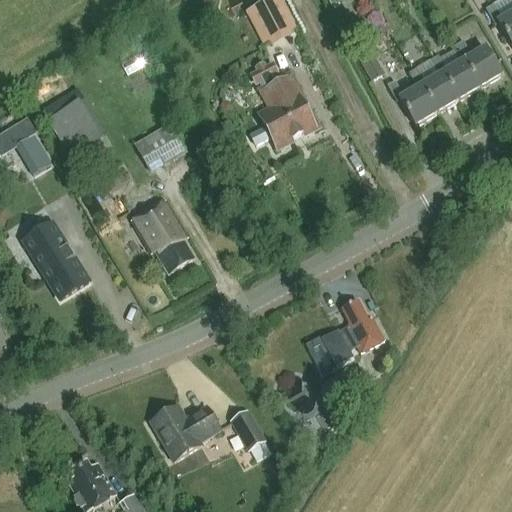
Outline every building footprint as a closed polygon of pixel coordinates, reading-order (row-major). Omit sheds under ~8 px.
[(279,0),(275,0),(245,15),(263,50),(296,33),(279,0)] [(511,53),(511,3),(510,0),(505,0),(511,11),(511,15),(506,19),(497,5),(484,13),(494,30),(497,28),(511,53)] [(455,49),(480,94),(503,81),(485,51),(466,61),(458,47),(455,49)] [(433,62),(458,106),(480,94),(455,49),(450,52),(455,61),(442,68),(437,60),(433,62)] [(385,77),(372,56),(359,64),(372,85),(385,77)] [(412,75),(437,118),(458,106),(433,62),(428,65),(437,79),(429,84),(421,70),(412,75)] [(271,141),(277,152),(315,132),(298,99),(293,102),(291,98),(296,96),(289,82),(278,88),(273,79),(277,77),(271,67),(266,70),(264,67),(255,71),(257,74),(251,77),(257,88),(260,86),(274,112),(260,119),(266,130),(250,138),(256,150),(271,141)] [(437,118),(412,75),(407,77),(415,92),(408,96),(400,82),(387,90),(396,106),(399,105),(414,131),(437,118)] [(80,105),(48,124),(69,158),(100,139),(80,105)] [(27,125),(0,141),(0,156),(2,159),(15,151),(32,180),(52,168),(27,125)] [(170,128),(134,149),(145,167),(159,159),(165,169),(187,156),(170,128)] [(151,259),(154,257),(168,280),(195,264),(183,245),(188,242),(166,205),(131,225),(151,259)] [(30,253),(65,311),(94,294),(58,236),(30,253)] [(373,322),(369,324),(358,304),(341,313),(349,328),(345,330),(345,332),(340,335),(339,333),(321,343),(336,371),(354,362),(350,355),(356,351),(360,358),(385,345),(373,322)] [(356,396),(370,390),(361,370),(347,377),(356,396)] [(351,409),(334,420),(341,431),(357,420),(351,409)] [(192,421),(187,424),(178,410),(150,426),(174,466),(202,449),(200,446),(220,434),(207,411),(191,420),(192,421)] [(230,425),(248,456),(266,445),(248,414),(230,425)] [(67,485),(75,498),(72,500),(74,502),(73,505),(76,510),(79,511),(82,511),(83,511),(82,511),(96,511),(117,500),(98,468),(91,472),(87,465),(71,475),(74,481),(67,485)] [(122,511),(141,511),(133,498),(119,507),(122,511)]
